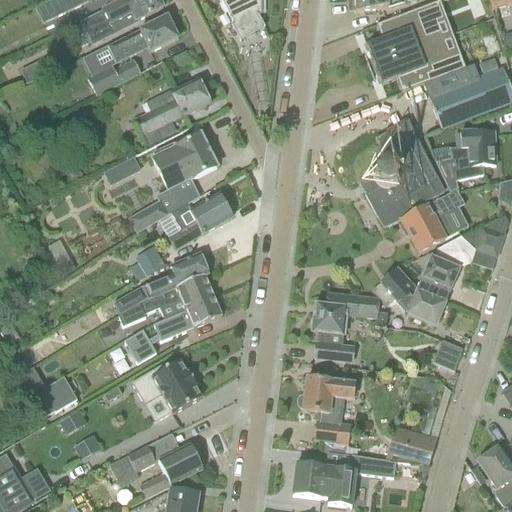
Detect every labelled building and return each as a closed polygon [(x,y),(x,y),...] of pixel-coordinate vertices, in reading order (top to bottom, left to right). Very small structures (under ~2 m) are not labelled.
[(51,0),(33,9),(41,27),(80,9),(82,13),(103,3),(101,0),(51,0)] [(132,26),(161,12),(155,0),(129,0),(79,25),(91,50),(133,28),(132,26)] [(211,0),(213,2),(215,0),(218,0),(234,31),(232,32),(238,44),(262,31),(263,30),(257,19),(260,17),(260,0),(211,0)] [(353,0),(354,17),(374,16),(404,8),(403,4),(417,0),(416,0),(353,0)] [(511,0),(487,0),(490,13),(511,7),(511,0)] [(380,41),(365,47),(373,68),(438,43),(438,42),(432,27),(443,23),(437,6),(439,5),(439,4),(375,28),(376,30),(376,29),(380,41)] [(149,56),(177,43),(166,20),(108,49),(116,65),(146,50),(149,56)] [(511,36),(505,38),(503,47),(509,53),(511,51),(511,36)] [(438,43),(373,68),(378,81),(380,87),(389,84),(395,82),(395,83),(400,96),(422,88),(465,72),(464,70),(462,71),(456,55),(444,59),(438,43)] [(108,51),(79,62),(86,78),(114,67),(108,51)] [(95,100),(138,78),(131,65),(112,75),(109,70),(86,82),(95,100)] [(31,70),(17,77),(24,91),(37,84),(31,70)] [(439,134),(511,105),(511,98),(502,73),(426,102),(439,134)] [(180,122),(209,108),(197,84),(171,97),(169,94),(144,106),(149,116),(132,124),(145,150),(175,136),(170,124),(179,120),(180,122)] [(359,183),(358,186),(364,198),(377,191),(378,192),(379,192),(380,193),(381,193),(382,193),(383,194),(384,194),(385,194),(386,194),(387,194),(388,194),(389,194),(390,193),(391,193),(392,193),(392,192),(393,192),(394,192),(394,191),(395,191),(396,191),(396,190),(397,190),(397,189),(398,189),(398,188),(399,187),(400,186),(407,199),(426,187),(425,185),(435,178),(434,177),(433,177),(405,122),(403,123),(405,126),(378,141),(377,140),(374,141),(376,145),(378,151),(384,162),(383,162),(382,162),(381,163),(380,163),(379,164),(377,165),(376,166),(376,167),(375,167),(375,168),(374,169),(373,170),(373,171),(372,172),(372,174),(372,175),(372,176),(372,178),(372,179),(359,183)] [(449,164),(435,166),(449,196),(455,193),(454,185),(462,184),(482,179),(482,171),(495,170),(493,136),(473,136),(457,137),(458,151),(447,153),(449,163),(449,164)] [(208,149),(205,150),(199,139),(174,152),(172,147),(151,158),(153,161),(148,164),(166,196),(215,171),(209,160),(213,158),(208,149)] [(103,175),(111,189),(142,172),(134,158),(103,175)] [(372,178),(372,179),(359,183),(358,186),(364,198),(383,231),(399,221),(422,210),(420,206),(443,195),(435,178),(425,185),(426,187),(407,198),(400,186),(401,176),(398,166),(391,163),(384,162),(383,162),(382,162),(381,163),(380,163),(379,164),(378,164),(377,165),(376,166),(376,167),(375,167),(375,168),(374,169),(373,170),(373,171),(372,172),(372,174),(372,175),(372,176),(372,178)] [(511,184),(499,187),(497,206),(509,210),(511,201),(511,184)] [(425,208),(422,210),(399,221),(417,257),(443,243),(446,242),(436,223),(457,212),(463,209),(455,193),(449,196),(425,208)] [(199,240),(231,221),(218,198),(191,214),(188,208),(168,219),(169,220),(177,236),(168,241),(174,253),(198,239),(199,240)] [(169,220),(168,219),(160,205),(126,224),(135,239),(169,220)] [(495,262),(507,227),(504,220),(459,243),(472,254),(495,262)] [(146,305),(203,280),(207,278),(198,258),(169,271),(172,278),(141,291),(118,305),(125,317),(146,305)] [(429,264),(416,293),(417,294),(416,295),(444,307),(445,305),(458,273),(429,262),(429,264)] [(135,284),(143,279),(137,267),(128,272),(135,284)] [(382,284),(371,295),(385,311),(393,304),(406,318),(434,330),(444,307),(416,295),(417,294),(416,293),(396,271),(395,272),(392,275),(391,274),(384,280),(385,282),(382,284)] [(196,305),(211,298),(203,280),(146,305),(125,317),(117,322),(123,333),(145,323),(143,318),(158,312),(163,324),(184,316),(182,312),(197,306),(196,305)] [(184,316),(163,324),(152,329),(156,339),(147,345),(142,335),(123,346),(136,369),(155,358),(150,349),(158,344),(159,346),(220,320),(211,298),(196,305),(197,306),(182,312),(184,316)] [(376,317),(377,303),(332,298),(331,309),(328,309),(328,311),(316,310),(315,318),(313,318),(312,321),(311,323),(310,329),(311,331),(311,335),(316,336),(314,349),(320,349),(318,362),(352,366),(353,350),(341,349),(342,341),(344,342),(346,322),(373,325),(373,331),(383,332),(385,318),(376,317)] [(437,344),(428,367),(450,376),(459,354),(437,344)] [(160,401),(171,421),(200,404),(193,392),(194,391),(188,380),(187,379),(185,380),(178,368),(162,377),(158,370),(129,387),(136,399),(142,410),(143,411),(160,401)] [(62,380),(32,398),(45,420),(53,415),(54,417),(76,404),(62,380)] [(353,389),(325,385),(305,383),(303,399),(300,399),(297,401),(295,404),(295,407),(296,410),(299,412),(301,413),(301,415),(319,417),(318,427),(316,426),(314,444),(346,448),(347,430),(339,429),(342,405),(351,406),(353,389)] [(511,389),(503,394),(511,412),(511,389)] [(115,392),(102,399),(106,406),(119,398),(115,392)] [(60,423),(64,436),(85,429),(81,416),(60,423)] [(386,457),(384,464),(394,465),(394,467),(428,469),(435,443),(416,438),(393,431),(386,457)] [(93,439),(74,450),(81,463),(101,451),(93,439)] [(146,451),(107,470),(119,493),(138,484),(137,482),(137,481),(135,478),(155,468),(154,466),(157,465),(163,478),(162,478),(163,478),(138,491),(145,504),(170,491),(169,490),(177,486),(184,483),(202,474),(189,449),(180,453),(164,461),(156,445),(146,451)] [(498,450),(476,465),(495,494),(493,499),(501,511),(503,510),(511,503),(511,470),(509,467),(498,450)] [(23,511),(32,507),(4,458),(0,460),(0,510),(1,511),(23,511)] [(384,464),(351,459),(349,475),(324,472),(325,471),(295,468),(291,500),(321,503),(327,503),(326,509),(350,511),(354,477),(392,482),(394,467),(394,465),(384,464)] [(197,490),(183,487),(177,486),(176,495),(167,494),(164,511),(195,511),(197,499),(194,499),(195,490),(197,491),(197,490)]
